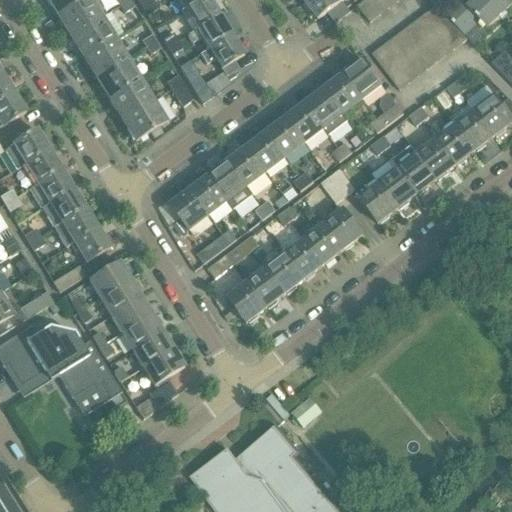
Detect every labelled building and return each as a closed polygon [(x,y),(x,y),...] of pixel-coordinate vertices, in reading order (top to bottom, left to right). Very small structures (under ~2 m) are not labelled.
[(50,9),(56,18),(84,0),(47,0),(52,8),(50,9)] [(63,30),(69,39),(99,20),(87,0),(84,0),(56,18),(56,19),(58,18),(65,29),(63,30)] [(119,0),(115,3),(119,10),(129,3),(127,0),(119,0)] [(143,0),(137,4),(141,12),(152,5),(149,0),(143,0)] [(175,0),(183,13),(203,0),(175,0)] [(186,38),(218,18),(206,0),(203,0),(183,13),(195,32),(186,38)] [(339,0),(307,0),(303,4),(318,23),(339,7),(339,6),(342,4),(339,0)] [(378,0),(368,0),(366,2),(379,19),(388,12),(378,0)] [(392,0),(378,0),(388,12),(397,5),(392,0)] [(456,0),(444,0),(441,3),(448,11),(458,1),(456,0)] [(460,0),(443,17),(451,26),(464,39),(479,25),(487,33),(500,20),(502,22),(508,17),(506,15),(511,9),(510,8),(510,9),(502,1),(503,0),(502,0),(478,0),(470,8),(462,0),(460,0)] [(379,19),(366,2),(357,9),(370,26),(379,19)] [(129,3),(119,10),(123,16),(134,10),(129,3)] [(152,5),(141,12),(146,19),(157,12),(152,5)] [(435,9),(426,16),(440,34),(451,26),(443,17),(435,9)] [(426,16),(417,23),(431,41),(440,34),(426,16)] [(204,54),(205,54),(230,38),(218,18),(186,38),(187,39),(187,38),(191,45),(200,40),(207,52),(204,54)] [(81,59),(82,60),(113,41),(99,20),(69,39),(74,48),(76,47),(83,58),(81,59)] [(417,23),(408,30),(422,48),(431,41),(417,23)] [(451,26),(440,34),(453,53),(467,42),(464,39),(451,26)] [(408,30),(399,37),(413,55),(422,48),(408,30)] [(440,34),(431,41),(445,59),(453,53),(440,34)] [(161,44),(166,51),(177,44),(172,37),(161,44)] [(399,37),(390,43),(404,62),(413,55),(399,37)] [(141,44),(145,51),(155,45),(151,38),(141,44)] [(230,38),(205,54),(201,56),(207,67),(214,62),(225,80),(237,73),(233,65),(243,58),(230,38)] [(89,72),(95,81),(126,63),(113,41),(82,60),(83,61),(84,60),(91,71),(89,72)] [(431,41),(422,48),(436,66),(445,59),(431,41)] [(390,43),(381,50),(395,68),(404,62),(390,43)] [(177,44),(166,51),(171,58),(182,51),(177,44)] [(155,45),(145,51),(149,58),(160,52),(155,45)] [(422,48),(413,55),(427,73),(436,66),(422,48)] [(372,57),(385,76),(395,68),(381,50),(372,57)] [(511,52),(511,51),(509,50),(492,67),(511,87),(511,52)] [(413,55),(404,62),(418,80),(427,73),(413,55)] [(404,62),(395,68),(409,87),(418,80),(404,62)] [(107,101),(108,103),(139,84),(126,63),(95,81),(100,90),(102,89),(109,100),(107,101)] [(189,64),(178,71),(196,100),(207,92),(189,64)] [(363,64),(343,79),(362,104),(382,89),(363,64)] [(395,68),(385,76),(399,94),(409,87),(395,68)] [(0,76),(0,103),(12,96),(0,76)] [(166,86),(171,93),(181,86),(177,79),(166,86)] [(343,79),(324,93),(343,118),(362,104),(343,79)] [(460,82),(453,87),(461,97),(467,92),(460,82)] [(115,114),(121,124),(152,105),(139,84),(108,103),(109,104),(110,103),(117,113),(115,114)] [(181,86),(171,93),(182,111),(192,103),(181,86)] [(461,97),(453,87),(447,92),(454,102),(461,97)] [(324,93),(305,108),(324,133),(343,118),(324,93)] [(12,96),(0,103),(0,130),(0,131),(25,116),(12,96)] [(511,123),(494,100),(475,115),(493,140),(511,126),(511,123)] [(152,105),(121,124),(127,133),(128,131),(135,142),(133,143),(134,145),(165,126),(152,105)] [(305,108),(286,122),(304,147),(324,133),(305,108)] [(396,108),(376,123),(384,132),(403,117),(396,108)] [(422,111),(415,116),(422,126),(429,121),(422,111)] [(475,115),(455,130),(474,155),(493,140),(475,115)] [(422,126),(415,116),(409,121),(416,130),(422,126)] [(286,122),(266,137),(285,162),(304,147),(286,122)] [(384,132),(376,123),(370,128),(377,137),(384,132)] [(455,130),(436,144),(455,169),(474,155),(455,130)] [(16,173),(24,168),(48,153),(36,133),(11,148),(12,149),(3,154),(16,173)] [(266,137),(247,151),(266,176),(285,162),(266,137)] [(383,140),(377,145),(384,154),(390,150),(383,140)] [(436,144),(417,158),(436,183),(455,169),(436,144)] [(384,154),(377,145),(371,150),(378,159),(384,154)] [(344,147),(338,152),(345,161),(352,156),(344,147)] [(247,151),(228,166),(247,191),(266,176),(247,151)] [(345,161),(338,152),(332,157),(339,166),(345,161)] [(24,168),(36,188),(60,173),(48,153),(24,168)] [(417,158),(398,173),(417,198),(436,183),(417,158)] [(228,166),(209,180),(227,205),(247,191),(228,166)] [(41,212),(48,208),(72,192),(60,173),(36,188),(29,192),(41,212)] [(340,173),(330,180),(346,201),(355,193),(340,173)] [(398,173),(379,187),(398,212),(417,198),(398,173)] [(305,176),(299,181),(306,190),(312,186),(305,176)] [(209,180),(189,195),(208,220),(227,205),(209,180)] [(346,201),(330,180),(321,187),(336,208),(346,201)] [(306,190),(299,181),(293,186),(300,195),(306,190)] [(398,212),(379,187),(359,202),(378,227),(398,212)] [(48,208),(60,227),(84,212),(72,192),(48,208)] [(0,199),(0,201),(4,208),(15,201),(10,194),(0,199)] [(208,220),(189,195),(170,210),(189,235),(208,220)] [(15,201),(4,208),(8,215),(19,208),(15,201)] [(267,205),(261,210),(268,219),(274,214),(267,205)] [(334,221),(323,229),(342,254),(362,239),(339,208),(329,216),(334,221)] [(268,219),(261,210),(254,215),(261,224),(268,219)] [(289,211),(283,215),(290,225),(297,220),(289,211)] [(65,251),(72,247),(97,232),(84,212),(60,227),(53,231),(65,251)] [(290,225),(283,215),(277,220),(284,230),(290,225)] [(180,224),(174,229),(181,238),(187,233),(180,224)] [(323,229),(304,244),(323,268),(342,254),(323,229)] [(97,232),(72,247),(85,267),(109,252),(97,232)] [(24,239),(28,247),(39,241),(34,233),(24,239)] [(229,234),(222,239),(230,249),(236,244),(229,234)] [(230,249),(222,239),(196,259),(204,268),(230,249)] [(251,240),(245,245),(252,254),(258,249),(251,240)] [(39,241),(28,247),(33,254),(43,248),(39,241)] [(4,250),(10,260),(19,254),(13,244),(4,250)] [(304,244),(285,258),(304,283),(323,268),(304,244)] [(239,249),(238,250),(245,260),(253,255),(252,254),(245,245),(239,249)] [(285,258),(266,272),(285,297),(304,283),(285,258)] [(233,269),(225,259),(207,273),(215,283),(233,269)] [(33,276),(24,262),(15,267),(23,282),(33,276)] [(88,284),(99,302),(132,282),(125,271),(122,273),(118,266),(88,284)] [(52,286),(58,296),(84,280),(78,270),(52,286)] [(266,272),(247,287),(266,312),(285,297),(266,272)] [(99,302),(110,319),(140,301),(135,294),(138,292),(132,282),(99,302)] [(266,312),(247,287),(227,302),(246,327),(266,312)] [(0,296),(0,338),(52,307),(46,296),(19,312),(20,314),(12,319),(4,306),(9,304),(3,294),(0,296)] [(69,306),(76,316),(83,312),(77,301),(69,306)] [(110,319),(120,337),(153,316),(147,306),(144,308),(140,301),(110,319)] [(55,306),(48,311),(51,317),(59,312),(55,306)] [(83,312),(76,316),(83,327),(90,322),(83,312)] [(120,337),(131,354),(161,336),(157,329),(160,327),(153,316),(120,337)] [(30,331),(0,350),(0,365),(1,367),(8,369),(20,389),(33,382),(43,375),(49,384),(57,379),(64,389),(72,401),(92,389),(99,390),(101,389),(109,403),(119,397),(120,396),(88,345),(81,350),(73,337),(48,331),(35,339),(30,331)] [(91,340),(97,351),(105,346),(98,336),(91,340)] [(131,354),(142,371),(175,351),(168,340),(165,342),(161,336),(131,354)] [(105,346),(97,351),(104,362),(112,357),(105,346)] [(175,351),(142,371),(155,393),(147,398),(157,413),(177,398),(166,381),(183,371),(178,364),(181,362),(175,351)] [(112,375),(119,386),(126,381),(120,370),(112,375)] [(310,401),(292,417),(303,430),(321,415),(310,401)] [(134,411),(142,423),(152,416),(145,404),(134,411)] [(137,425),(124,405),(115,410),(128,431),(137,425)] [(299,455),(277,429),(243,457),(246,462),(238,467),(228,453),(189,481),(212,511),(338,511),(299,465),(295,468),(290,462),(299,455)]
